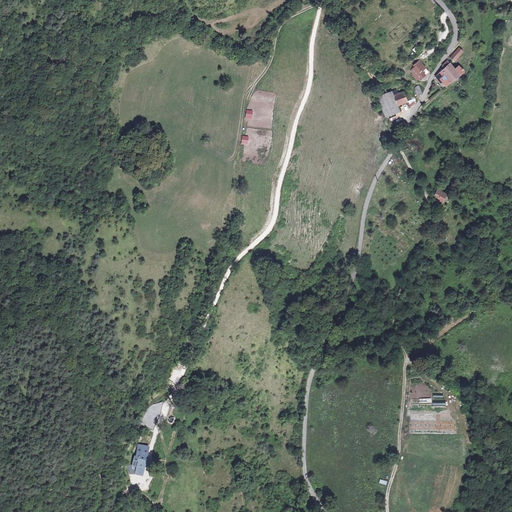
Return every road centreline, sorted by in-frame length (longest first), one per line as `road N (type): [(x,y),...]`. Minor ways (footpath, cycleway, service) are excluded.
road 1 (tertiary): [(437,0),(456,26),(453,43),(371,188),(356,269),(311,377),(303,463),(324,511)]
road 2 (track): [(172,384),(232,266),(270,229),(309,83),(319,3)]
road 3 (track): [(405,357),(392,307),(426,245),(432,216),(397,142)]
road 4 (track): [(386,511),(405,357)]
road 5 (track): [(319,0),(375,78),(427,86)]
road 6 (track): [(511,449),(501,450),(465,394),(405,357)]
